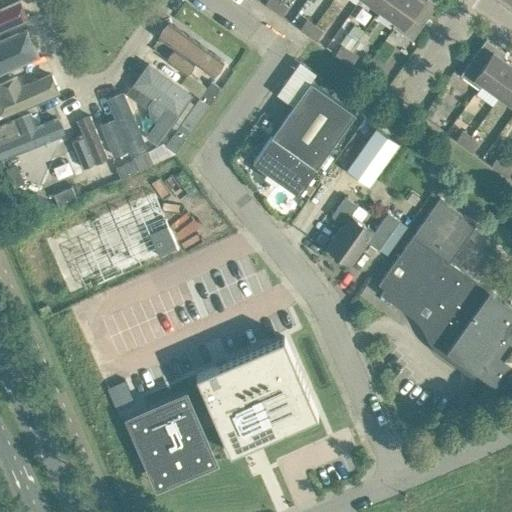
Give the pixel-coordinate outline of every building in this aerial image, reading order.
[(289,4),(282,0),(278,0),(273,8),(282,14),(289,4)] [(366,0),(379,9),(385,0),(366,0)] [(412,0),(385,0),(379,9),(396,21),(397,22),(412,0)] [(437,3),(432,0),(412,0),(397,22),(396,21),(393,25),(412,39),(437,3)] [(0,32),(25,22),(16,2),(0,8),(0,32)] [(309,33),(315,23),(307,17),(300,27),(309,33)] [(317,39),(324,29),(315,23),(309,33),(317,39)] [(212,79),(222,66),(165,25),(154,41),(170,52),(162,63),(183,78),(192,65),(212,79)] [(0,40),(0,74),(36,59),(23,30),(0,40)] [(501,55),(502,56),(505,52),(486,38),(461,73),(480,87),(483,82),(482,81),(501,55)] [(351,49),(342,43),(336,52),(344,58),(351,49)] [(359,54),(351,49),(344,58),(352,64),(359,54)] [(511,76),(511,62),(502,56),(501,55),(482,81),(483,82),(500,94),(511,76)] [(187,97),(146,67),(132,85),(151,99),(139,114),(153,125),(144,138),(153,144),(187,97)] [(0,116),(0,117),(56,94),(48,75),(18,86),(13,73),(0,78),(0,116)] [(511,102),(511,76),(500,94),(511,102)] [(355,113),(326,92),(310,80),(253,160),(298,193),(355,113)] [(210,103),(222,88),(212,81),(200,96),(210,103)] [(142,148),(120,95),(102,100),(111,122),(98,127),(112,160),(142,148)] [(187,135),(210,103),(200,96),(177,128),(187,135)] [(0,142),(0,161),(61,135),(54,120),(34,128),(27,113),(11,120),(17,135),(0,142)] [(79,170),(103,160),(85,117),(73,122),(79,137),(67,142),(79,170)] [(369,183),(398,142),(376,127),(347,168),(369,183)] [(464,144),(471,134),(463,129),(456,138),(464,144)] [(479,141),(471,134),(464,144),(473,150),(479,141)] [(499,169),(506,160),(498,154),(491,163),(499,169)] [(134,158),(115,166),(120,177),(121,177),(139,169),(134,158)] [(511,169),(511,163),(506,160),(499,169),(508,175),(511,169)] [(433,161),(429,167),(430,174),(437,179),(444,168),(433,161)] [(17,163),(6,168),(5,168),(13,187),(25,182),(17,163)] [(58,204),(77,196),(72,185),(54,193),(58,204)] [(153,191),(46,237),(70,294),(178,247),(153,191)] [(393,229),(392,229),(399,219),(388,211),(381,221),(374,230),(351,214),(358,204),(345,195),(331,215),(343,223),(327,246),(351,263),(367,241),(379,249),(393,229)] [(511,266),(468,328),(471,331),(455,338),(439,302),(375,329),(415,421),(479,393),(477,389),(511,374),(510,369),(511,365),(511,266)] [(184,395),(131,418),(155,473),(184,461),(188,469),(212,459),(193,416),(211,408),(230,451),(318,413),(284,335),(196,373),(208,400),(190,408),(184,395)] [(125,378),(107,386),(116,408),(135,400),(125,378)]
